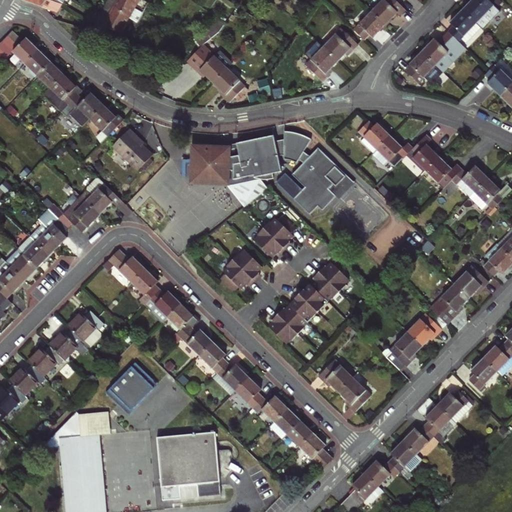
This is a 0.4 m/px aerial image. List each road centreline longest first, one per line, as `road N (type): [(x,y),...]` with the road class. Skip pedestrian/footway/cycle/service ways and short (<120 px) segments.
road 1 (residential): [(1,4),(43,19),(105,76),(173,112),(220,119),(370,99)]
road 2 (residential): [(0,352),(119,234),(143,239),(235,328)]
road 3 (residential): [(511,297),(362,450)]
road 4 (residential): [(235,328),(362,450)]
road 5 (residential): [(370,99),(435,108),(511,141)]
road 6 (residential): [(445,0),(384,60),(370,99)]
